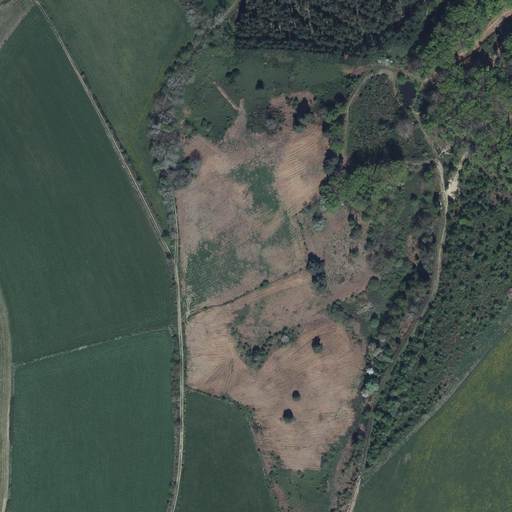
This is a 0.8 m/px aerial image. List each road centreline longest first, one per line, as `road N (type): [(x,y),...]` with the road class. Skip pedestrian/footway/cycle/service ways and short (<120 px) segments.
road 1 (track): [(236,0),(167,97),(185,434),(173,511)]
road 2 (track): [(26,0),(80,79),(175,261)]
